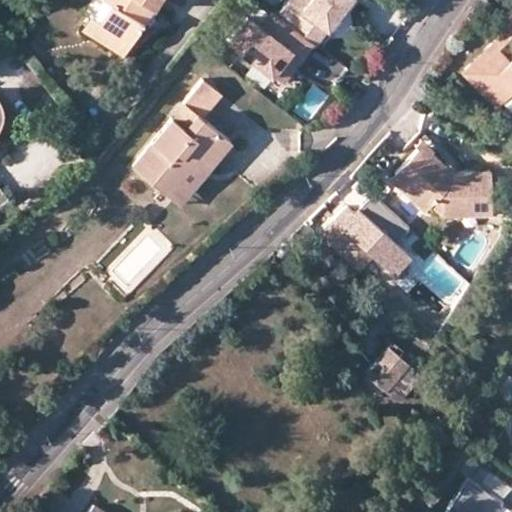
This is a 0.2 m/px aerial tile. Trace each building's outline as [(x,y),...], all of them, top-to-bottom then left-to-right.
[(110,0),(100,18),(117,29),(115,33),(128,42),(143,20),(137,17),(147,2),(153,5),(156,0),(110,0)] [(288,0),(279,11),(314,38),(317,40),(347,0),(288,0)] [(153,5),(147,2),(137,17),(143,20),(153,5)] [(511,6),(499,19),(506,27),(511,32),(511,52),(511,53),(500,42),(471,69),(501,100),(511,89),(511,6)] [(283,79),(314,38),(279,11),(276,8),(263,24),(249,13),(230,38),(283,79)] [(115,33),(117,29),(100,18),(91,13),(82,26),(123,51),(128,42),(115,33)] [(471,69),(511,32),(506,27),(463,68),(497,104),(501,100),(471,69)] [(194,109),(202,115),(221,91),(203,77),(171,114),(183,123),(194,109)] [(0,208),(18,194),(0,171),(0,118),(3,113),(5,105),(4,97),(2,92),(0,89),(0,208)] [(183,123),(171,114),(131,162),(168,191),(200,153),(210,162),(230,137),(202,115),(194,109),(183,123)] [(431,150),(434,147),(421,135),(415,142),(419,145),(423,150),(431,150)] [(425,207),(431,202),(441,212),(491,211),(490,170),(451,170),(431,150),(423,150),(419,145),(394,171),(407,184),(403,188),(425,207)] [(168,191),(179,200),(210,162),(200,153),(168,191)] [(403,188),(407,184),(394,171),(389,176),(403,188)] [(403,188),(397,193),(420,214),(425,207),(403,188)] [(409,224),(373,194),(360,209),(348,198),(317,235),(357,269),(370,254),(400,279),(417,259),(395,240),(409,224)] [(368,370),(394,393),(419,364),(393,341),(368,370)] [(496,511),(503,502),(469,478),(446,511),(496,511)] [(27,511),(28,511),(55,511),(67,498),(50,483),(27,511)] [(106,511),(93,503),(86,511),(106,511)]
